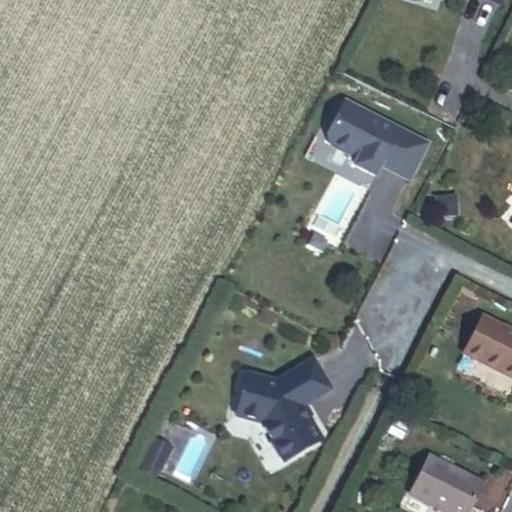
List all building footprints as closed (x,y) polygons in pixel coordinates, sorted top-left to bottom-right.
[(426,145),(346,103),(328,138),(330,146),(357,160),(354,166),(374,177),(380,166),(408,181),(426,145)] [(327,242),(314,235),(308,246),(321,253),(327,242)] [(511,380),(511,333),(482,318),(463,355),(511,380)] [(234,420),(259,427),(283,466),(320,443),(307,422),(305,424),(297,410),(301,408),(328,392),(310,364),(273,386),(244,379),(234,420)] [(297,410),(305,424),(307,422),(309,421),(301,408),(297,410)] [(151,447),(139,469),(156,478),(168,455),(151,447)] [(442,511),(466,511),(481,484),(429,458),(410,495),(442,511)]
